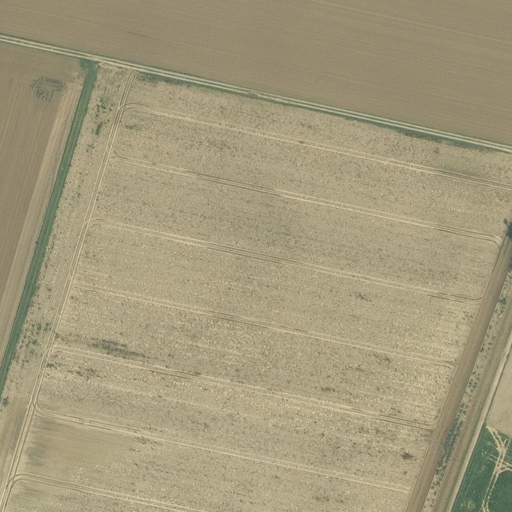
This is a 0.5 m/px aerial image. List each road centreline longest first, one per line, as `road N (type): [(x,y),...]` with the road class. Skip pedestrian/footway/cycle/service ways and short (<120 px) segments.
road 1 (track): [(511,151),(0,37)]
road 2 (track): [(0,379),(94,58)]
road 3 (track): [(450,511),(511,339)]
